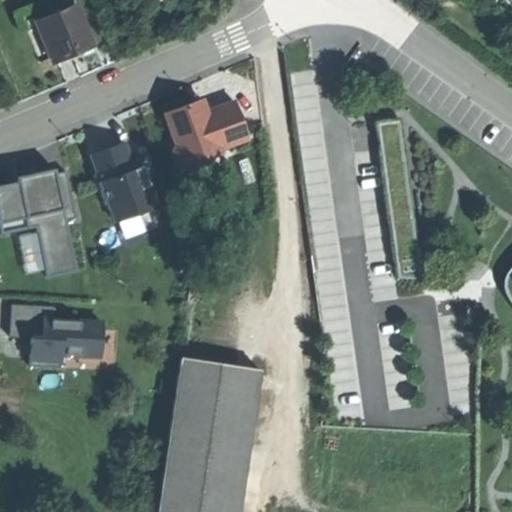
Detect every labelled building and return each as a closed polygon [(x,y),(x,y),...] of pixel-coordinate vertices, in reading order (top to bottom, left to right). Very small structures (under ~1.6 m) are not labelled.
[(74,52),(91,44),(74,6),(74,5),(35,22),(52,61),(74,52)] [(191,90),(158,102),(168,129),(164,134),(168,146),(174,148),(211,135),(209,130),(238,120),(227,88),(204,96),(201,103),(200,102),(194,100),(191,90)] [(193,90),(191,90),(194,100),(200,102),(196,89),(193,90)] [(398,279),(421,279),(398,121),(377,124),(377,127),(398,279)] [(106,151),(91,157),(100,183),(97,184),(105,206),(108,205),(115,223),(157,207),(146,177),(140,178),(138,170),(134,171),(124,145),(106,151)] [(0,188),(0,224),(2,234),(37,226),(47,276),(75,270),(65,221),(75,219),(66,173),(55,175),(54,171),(29,177),(20,179),(21,184),(19,184),(20,188),(12,190),(0,188)] [(30,305),(11,304),(9,336),(31,338),(29,365),(61,367),(62,349),(101,352),(102,322),(53,319),(54,307),(30,305)] [(154,511),(237,511),(259,376),(177,363),(154,511)]
